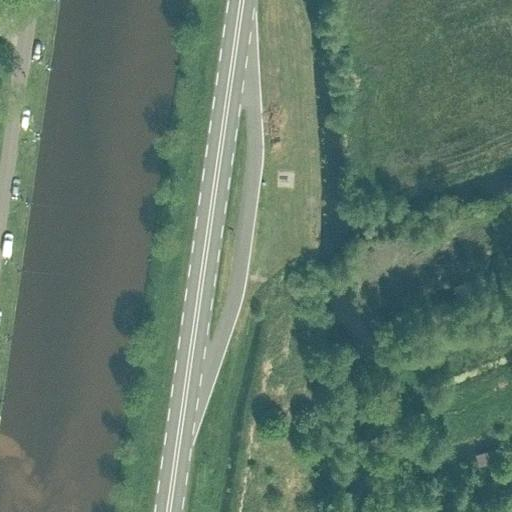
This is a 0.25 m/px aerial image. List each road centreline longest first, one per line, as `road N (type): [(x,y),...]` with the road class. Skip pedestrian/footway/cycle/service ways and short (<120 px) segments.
road 1 (primary): [(166,511),(240,0)]
road 2 (unclassified): [(0,207),(30,0)]
